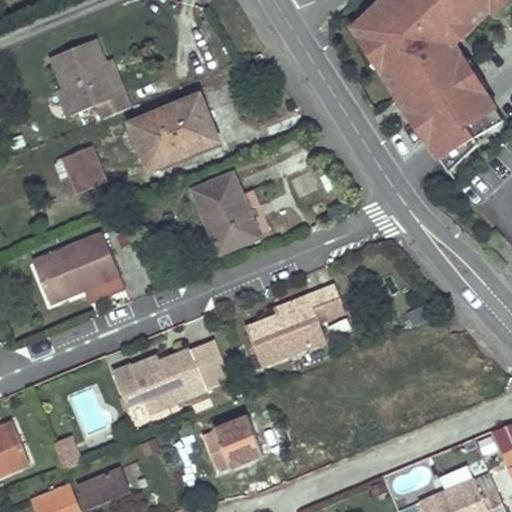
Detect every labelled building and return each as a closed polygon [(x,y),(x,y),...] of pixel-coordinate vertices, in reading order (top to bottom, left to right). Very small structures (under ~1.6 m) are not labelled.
[(376,68),(395,98),(454,45),(491,11),(488,7),(495,0),(380,0),(351,27),(361,43),(368,39),(383,64),(376,68)] [(495,0),(488,7),(491,11),(494,15),(509,0),(495,0)] [(368,39),(361,43),(376,68),(383,64),(368,39)] [(103,62),(94,41),(48,61),(60,90),(71,115),(94,106),(100,121),(129,108),(123,94),(117,96),(103,62)] [(502,121),(454,45),(395,98),(408,119),(447,172),(477,144),(473,138),(502,121)] [(123,94),(109,60),(103,62),(117,96),(123,94)] [(71,115),(60,90),(53,94),(63,119),(71,115)] [(206,125),(213,122),(201,94),(132,122),(152,170),(214,144),(206,125)] [(206,125),(214,144),(221,141),(213,122),(206,125)] [(94,148),(90,139),(56,153),(60,162),(94,148)] [(94,148),(60,162),(58,163),(71,196),(108,181),(94,148)] [(195,190),(221,255),(261,239),(235,174),(195,190)] [(293,180),(305,222),(328,215),(316,174),(293,180)] [(35,262),(52,303),(123,274),(106,233),(35,262)] [(278,316),(247,329),(263,366),(326,340),(319,321),(345,311),(335,286),(309,296),(311,303),(278,316)] [(309,296),(274,310),(278,316),(311,303),(309,296)] [(216,340),(192,350),(208,390),(232,381),(216,340)] [(208,390),(192,350),(161,362),(135,373),(132,367),(114,374),(128,407),(144,400),(150,414),(208,390)] [(161,362),(159,357),(132,367),(135,373),(161,362)] [(146,406),(131,413),(139,429),(153,422),(146,406)] [(265,456),(249,415),(214,429),(215,431),(204,435),(219,473),(229,468),(230,469),(265,456)] [(0,443),(20,435),(14,421),(0,426),(0,443)] [(0,477),(32,464),(20,435),(0,443),(0,477)] [(54,443),(65,470),(83,463),(72,436),(54,443)] [(90,509),(132,492),(122,468),(80,485),(90,509)] [(439,476),(442,490),(472,483),(469,468),(439,476)] [(147,478),(140,481),(143,487),(149,484),(147,478)] [(485,496),(479,482),(424,505),(426,511),(507,511),(499,490),(485,496)] [(82,511),(71,485),(4,511),(82,511)]
